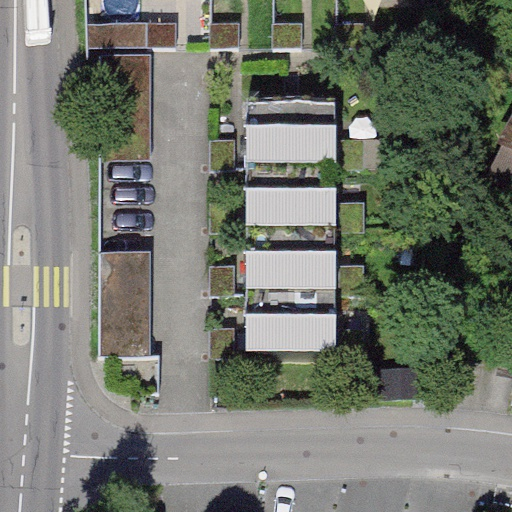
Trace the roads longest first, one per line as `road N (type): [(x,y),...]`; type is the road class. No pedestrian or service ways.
road 1 (residential): [(25,460),(511,456)]
road 2 (secondary): [(25,460),(23,0)]
road 3 (unknown): [(180,458),(189,68)]
